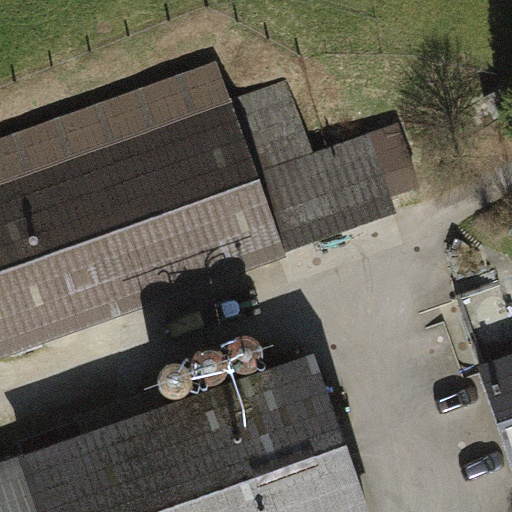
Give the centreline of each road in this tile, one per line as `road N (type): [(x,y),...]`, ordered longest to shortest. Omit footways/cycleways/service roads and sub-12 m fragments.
road 1 (track): [(426,511),(365,265),(511,187)]
road 2 (track): [(0,436),(72,367),(365,265)]
